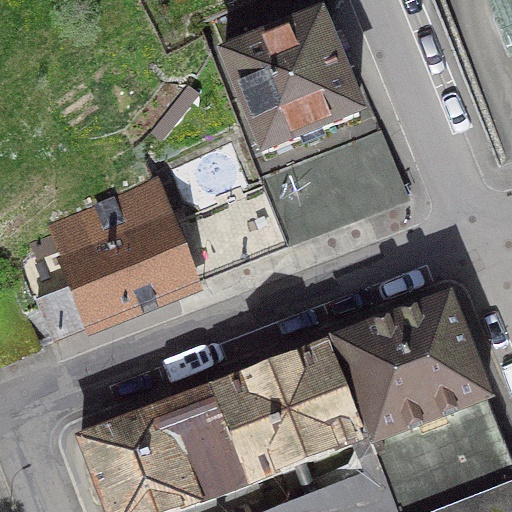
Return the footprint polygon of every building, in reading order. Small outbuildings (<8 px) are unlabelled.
[(511,0),(497,0),(511,39),(511,0)] [(358,116),(319,19),(224,58),(262,154),(358,116)] [(262,188),(286,246),(407,199),(380,131),(259,179),(262,188)] [(52,342),(192,285),(151,184),(50,225),(75,287),(36,302),(52,342)] [(176,224),(198,279),(286,246),(262,188),(176,224)] [(0,364),(41,347),(12,286),(0,292),(0,364)] [(447,300),(337,343),(374,444),(486,401),(447,300)] [(374,444),(337,343),(80,442),(107,511),(511,511),(511,466),(486,401),(374,444)]
